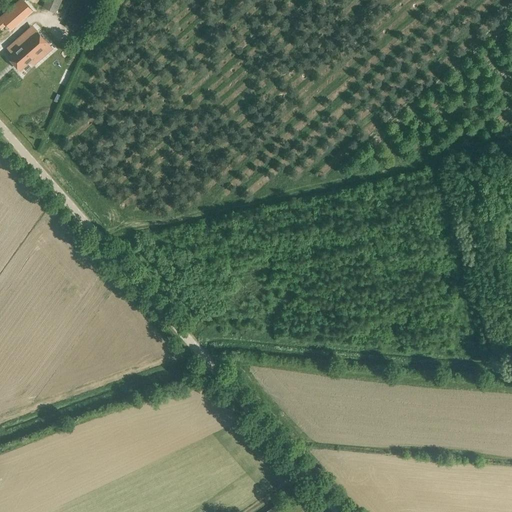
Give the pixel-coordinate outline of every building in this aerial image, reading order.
[(32,10),(23,0),(18,0),(16,2),(16,3),(26,15),(32,10)] [(46,0),(43,6),(56,13),(62,0),(46,0)] [(88,36),(104,0),(77,0),(65,26),(88,36)] [(16,24),(6,12),(5,12),(0,15),(0,29),(6,24),(10,28),(16,24)] [(34,65),(42,58),(53,48),(35,28),(19,41),(17,39),(7,48),(12,53),(8,56),(20,69),(30,60),(34,65)]
